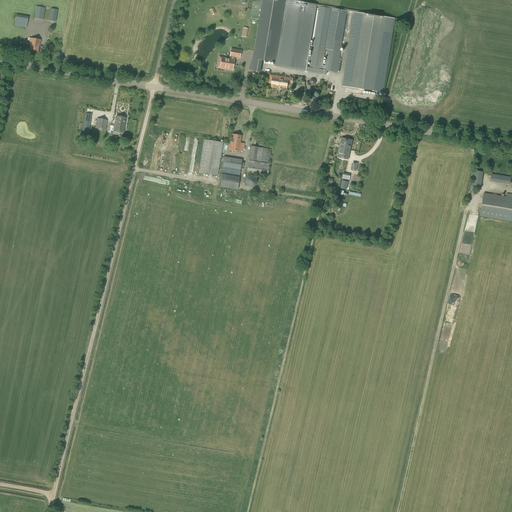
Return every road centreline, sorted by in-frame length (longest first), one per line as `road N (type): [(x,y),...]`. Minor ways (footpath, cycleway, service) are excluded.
road 1 (track): [(153,87),(53,492)]
road 2 (secondary): [(153,87),(511,146)]
road 3 (secondary): [(0,61),(153,87)]
